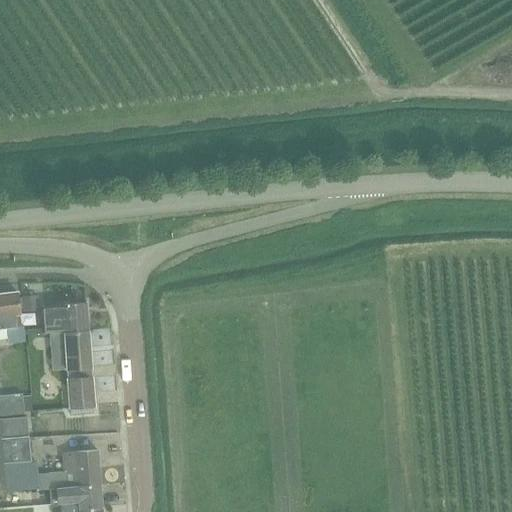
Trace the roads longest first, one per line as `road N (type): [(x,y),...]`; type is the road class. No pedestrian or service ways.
road 1 (tertiary): [(354,184),(0,222)]
road 2 (residential): [(146,511),(129,277)]
road 3 (unclassified): [(173,247),(339,203),(354,197),(354,184)]
road 4 (tertiary): [(511,183),(354,184)]
road 5 (residential): [(129,277),(87,258),(12,247)]
